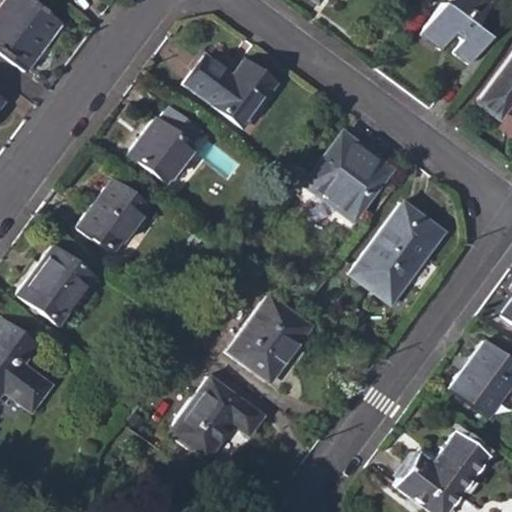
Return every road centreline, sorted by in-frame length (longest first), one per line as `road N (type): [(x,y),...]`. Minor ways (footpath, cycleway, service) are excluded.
road 1 (residential): [(236,0),(477,180),(503,210),(496,234),(318,480),(305,511)]
road 2 (residential): [(0,204),(151,0)]
